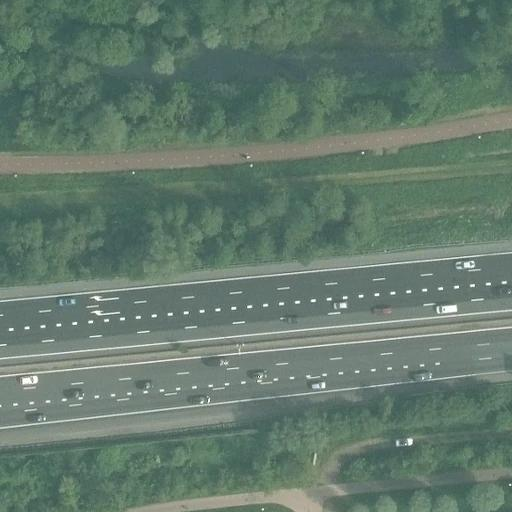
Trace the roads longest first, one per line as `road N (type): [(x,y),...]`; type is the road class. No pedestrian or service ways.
road 1 (motorway): [(0,401),(511,349)]
road 2 (motorway): [(511,291),(0,340)]
